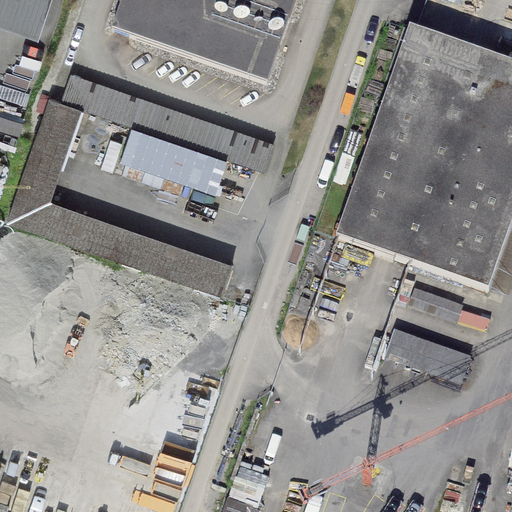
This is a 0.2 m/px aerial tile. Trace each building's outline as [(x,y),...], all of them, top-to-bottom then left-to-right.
[(265,87),(294,0),(121,0),(110,33),(265,87)] [(487,295),(511,222),(511,69),(499,65),(502,59),(491,55),(489,61),(407,33),(334,242),(487,295)] [(68,77),(59,102),(76,107),(262,172),(271,147),(68,77)] [(44,201),(76,107),(59,102),(59,103),(47,99),(5,223),(219,297),(230,265),(44,201)] [(382,362),(458,389),(468,361),(392,333),(382,362)]
